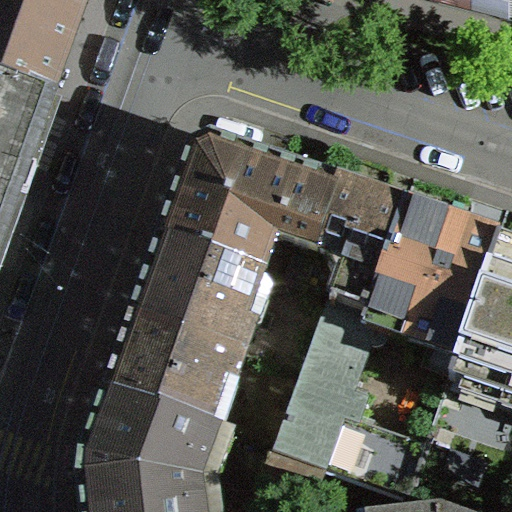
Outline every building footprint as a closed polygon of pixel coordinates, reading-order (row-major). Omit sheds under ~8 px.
[(0,0),(0,75),(51,94),(64,59),(65,59),(76,29),(75,28),(85,0),(0,0)] [(511,0),(426,0),(508,21),(511,4),(511,0)] [(0,236),(51,94),(0,75),(0,236)] [(210,140),(191,149),(159,238),(262,276),(275,238),(315,252),(338,183),(210,140)] [(339,272),(330,301),(368,314),(369,311),(404,206),(338,183),(315,252),(332,258),(339,272)] [(397,338),(459,359),(499,238),(404,206),(369,311),(403,323),(397,338)] [(262,276),(159,238),(131,314),(245,355),(255,326),(256,325),(246,322),(261,278),(262,276)] [(451,381),(511,401),(511,242),(499,238),(459,359),(451,381)] [(325,469),(411,500),(428,450),(424,448),(357,425),(366,399),(353,394),(376,326),(365,322),(368,314),(330,301),(303,376),(276,451),(325,469)] [(245,355),(131,314),(104,389),(209,427),(225,380),(235,384),(235,383),(245,355)] [(209,427),(104,389),(84,449),(83,449),(77,465),(82,511),(203,511),(203,506),(200,481),(218,430),(215,429),(209,427)] [(318,487),(325,469),(276,451),(274,451),(262,486),(263,511),(318,511),(318,500),(318,487)]
